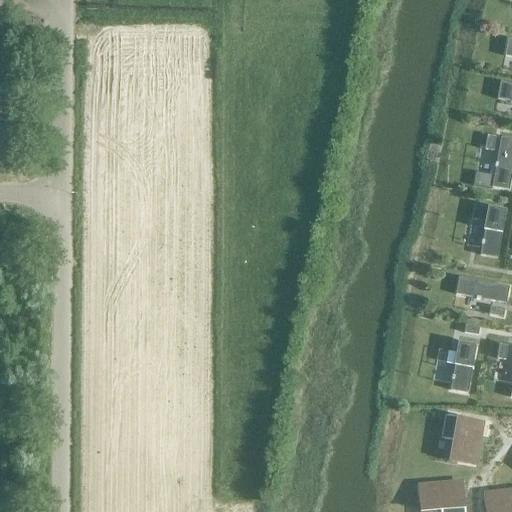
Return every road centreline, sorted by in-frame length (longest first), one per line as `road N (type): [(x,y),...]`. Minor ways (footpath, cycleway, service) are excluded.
road 1 (unclassified): [(60,511),(62,198)]
road 2 (unclassified): [(62,198),(63,0)]
